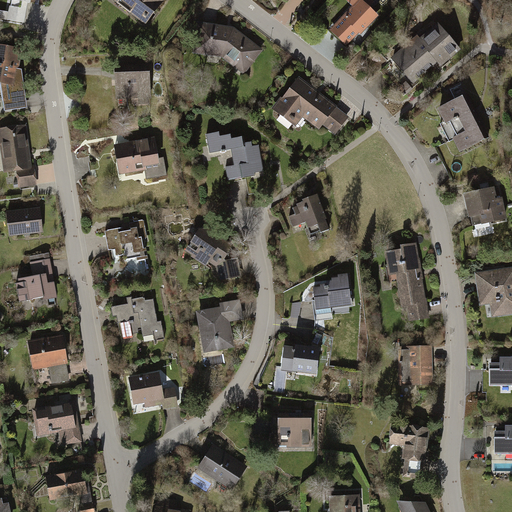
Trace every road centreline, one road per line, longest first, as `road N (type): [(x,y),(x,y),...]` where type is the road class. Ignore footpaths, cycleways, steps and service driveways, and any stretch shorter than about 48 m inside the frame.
road 1 (residential): [(460,511),(453,291),(442,221),(422,174),(387,124),(235,0)]
road 2 (residential): [(65,0),(47,40),(116,468)]
road 3 (residential): [(116,468),(194,426),(234,391),(257,349),(265,303),(251,218)]
